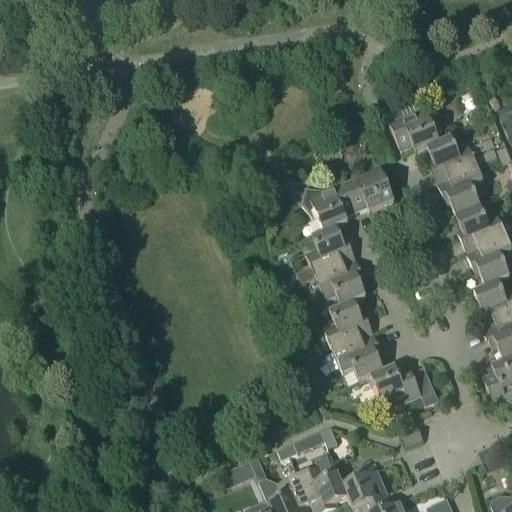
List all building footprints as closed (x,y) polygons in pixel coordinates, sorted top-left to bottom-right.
[(37,19),(23,25),(28,36),(41,30),(37,19)] [(511,121),(511,119),(508,110),(496,115),(501,127),(511,121)] [(424,112),(388,127),(401,158),(413,152),(415,158),(426,153),(439,147),(439,146),(424,112)] [(439,147),(426,153),(435,175),(431,177),(436,189),(477,172),(476,171),(496,161),(492,152),(472,161),(467,149),(455,153),(450,142),(439,146),(439,147)] [(338,150),(330,154),(334,164),(343,160),(338,150)] [(505,151),(495,155),(498,163),(508,159),(505,151)] [(330,154),(322,157),(326,167),(334,164),(330,154)] [(508,159),(498,163),(502,172),(511,167),(508,159)] [(379,171),(344,187),(356,216),(367,212),(370,218),(395,207),(379,171)] [(477,172),(436,189),(442,202),(446,200),(456,222),(480,212),(475,201),(487,196),(477,172)] [(304,194),(300,210),(312,224),(316,220),(323,236),(323,237),(335,231),(336,232),(348,227),(345,221),(356,216),(344,187),(322,196),(304,194)] [(480,212),(456,222),(465,245),(461,247),(466,259),(506,242),(496,218),(485,223),(480,212)] [(316,253),(305,258),(315,282),(355,265),(350,252),(345,254),(336,232),(335,231),(323,237),(323,236),(311,241),(316,253)] [(511,255),(506,242),(466,259),(471,271),(475,269),(485,291),(485,292),(498,286),(498,287),(510,282),(505,270),(511,267),(511,255)] [(355,265),(315,282),(325,305),(336,301),(341,311),(341,312),(354,306),(354,307),(365,302),(355,278),(360,276),(355,265)] [(290,282),(280,286),(284,295),(293,291),(290,282)] [(485,291),(473,296),(483,320),(478,322),(483,333),(511,321),(511,294),(503,298),(498,287),(498,286),(485,292),(485,291)] [(293,291),(284,295),(287,303),(297,299),(293,291)] [(334,328),(323,332),(333,356),(373,339),(368,327),(363,329),(354,307),(354,306),(341,312),(341,311),(329,316),(334,328)] [(511,321),(483,333),(488,346),(493,344),(503,366),(503,367),(511,363),(511,321)] [(373,339),(333,356),(343,380),(354,375),(359,386),(370,382),(370,381),(383,376),(383,375),(374,353),(378,351),(373,339)] [(310,356),(300,361),(303,368),(313,365),(310,356)] [(493,377),(481,382),(494,413),(511,405),(511,363),(503,367),(503,366),(491,371),(493,377)] [(313,365),(303,368),(307,377),(317,373),(313,365)] [(370,381),(370,382),(385,416),(421,401),(409,371),(397,376),(395,370),(383,375),(383,376),(370,381)] [(330,432),(321,437),(327,452),(337,448),(330,432)] [(416,434),(401,440),(405,451),(420,444),(416,434)] [(294,448),(285,452),(290,461),(298,458),(294,448)] [(285,452),(277,455),(281,465),(290,461),(285,452)] [(321,471),(298,481),(310,511),(325,511),(347,503),(348,503),(342,490),(343,489),(331,460),(319,465),(321,471)] [(390,504),(388,500),(377,475),(343,489),(342,490),(348,503),(347,503),(350,511),(386,511),(392,510),(390,504)] [(265,484),(258,487),(267,507),(268,511),(310,511),(298,481),(278,489),(265,484)]
